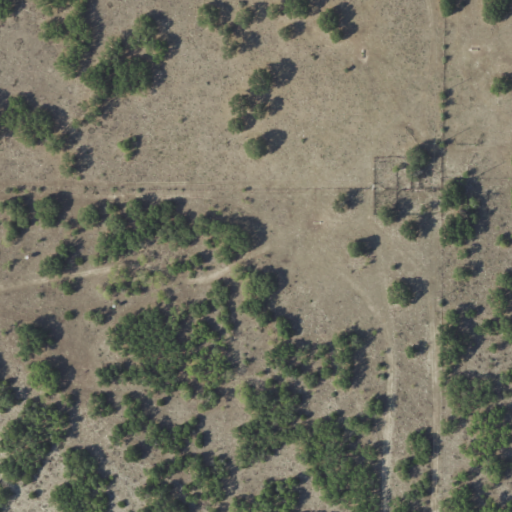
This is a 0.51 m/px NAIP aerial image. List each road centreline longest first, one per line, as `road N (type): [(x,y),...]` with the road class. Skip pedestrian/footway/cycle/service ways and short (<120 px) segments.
road 1 (residential): [(0,292),(192,283),(380,219),(419,84),(419,20),(411,0)]
road 2 (residential): [(380,219),(400,318),(398,511)]
